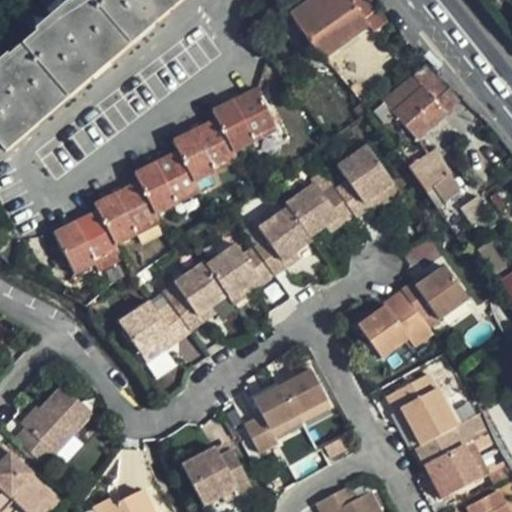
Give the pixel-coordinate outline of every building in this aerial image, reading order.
[(73,0),(0,64),(0,147),(23,127),(27,131),(44,116),(40,112),(86,73),(89,76),(106,61),(103,58),(147,19),(151,23),(169,7),(166,3),(169,0),(73,0)] [(330,57),(369,27),(365,23),(347,0),(318,0),(298,16),(330,57)] [(369,0),(347,0),(365,23),(378,11),(369,0)] [(447,109),(458,98),(425,62),(413,71),(416,74),(447,109)] [(415,137),(447,110),(447,109),(416,74),(413,71),(401,83),(375,107),(386,119),(394,112),(415,137)] [(273,129),(255,92),(211,113),(214,121),(170,143),(176,153),(131,175),(135,185),(91,207),(96,216),(53,236),(73,277),(96,264),(94,259),(114,251),(112,247),(135,236),(133,230),(152,220),(151,217),(177,205),(174,200),(194,190),(192,185),(214,174),(211,169),(232,158),(231,155),(253,144),(251,140),(273,129)] [(253,144),(275,133),(273,129),(251,140),(253,144)] [(152,296),(121,318),(145,351),(152,346),(176,329),(180,336),(193,327),(195,324),(205,317),(200,311),(214,301),(228,291),(236,303),(251,292),(247,285),(261,275),(266,281),(289,265),(284,258),(298,249),(313,238),(310,233),(327,221),(340,212),(345,220),(357,211),(359,214),(370,206),(366,200),(396,179),(369,141),(339,162),(348,176),(337,183),(334,179),(322,188),(316,179),(287,200),(288,203),(260,224),(267,234),(254,243),(243,250),(236,240),(206,261),(204,259),(177,278),(184,288),(159,306),(152,296)] [(409,163),(428,188),(451,171),(436,145),(409,163)] [(214,174),(235,164),(232,158),(211,169),(214,174)] [(322,188),(334,179),(324,165),(320,168),(312,174),(316,179),(322,188)] [(396,179),(366,200),(370,206),(374,211),(404,190),(396,179)] [(177,205),(198,195),(194,190),(174,200),(177,205)] [(340,212),(327,221),(332,228),(336,226),(345,220),(340,212)] [(254,243),(267,234),(260,224),(256,218),(243,227),(254,243)] [(135,236),(155,226),(152,220),(133,230),(135,236)] [(187,234),(174,244),(181,255),(187,251),(195,245),(187,234)] [(298,249),(284,258),(289,265),(302,255),(298,249)] [(96,264),(116,256),(114,251),(94,259),(96,264)] [(431,323),(471,292),(448,261),(439,268),(419,284),(415,278),(387,299),(389,302),(375,313),(364,321),(362,323),(385,354),(413,333),(419,341),(435,329),(431,323)] [(511,269),(498,279),(511,301),(511,269)] [(247,285),(251,292),(266,281),(261,275),(247,285)] [(214,301),(200,311),(205,317),(218,308),(214,301)] [(364,321),(375,313),(369,305),(358,313),(364,321)] [(152,346),(145,351),(150,358),(158,352),(180,336),(176,329),(152,346)] [(276,385),(258,396),(265,410),(260,412),(248,419),(264,448),(283,438),(280,433),(274,423),(330,392),(315,364),(276,385)] [(459,424),(430,372),(392,393),(394,398),(398,405),(405,402),(426,439),(419,443),(428,461),(435,457),(453,490),(485,472),(459,424)] [(258,396),(276,385),(272,378),(267,381),(254,388),(258,396)] [(62,392),(14,442),(44,470),(47,467),(54,460),(62,468),(80,450),(71,441),(91,420),(62,392)] [(330,392),(274,423),(280,433),(335,402),(330,392)] [(426,439),(405,402),(398,405),(419,443),(426,439)] [(459,424),(485,472),(493,468),(486,455),(467,420),(459,424)] [(335,453),(353,443),(347,432),(338,437),(329,442),(335,453)] [(293,458),(284,442),(277,445),(281,451),(286,461),(293,458)] [(256,485),(234,446),(224,452),(221,448),(219,443),(186,462),(209,501),(226,492),(240,484),(244,491),(256,485)] [(36,511),(49,498),(0,452),(0,511),(12,511),(15,508),(19,511),(36,511)] [(453,490),(435,457),(428,461),(446,493),(453,490)] [(388,511),(375,487),(361,495),(357,488),(353,481),(322,499),(329,511),(336,507),(339,511),(388,511)] [(240,484),(226,492),(230,499),(235,497),(244,491),(240,484)] [(511,511),(511,499),(504,485),(471,503),(474,510),(475,511),(511,511)] [(49,498),(36,511),(51,511),(58,505),(49,498)] [(147,511),(142,501),(119,511),(147,511)]
